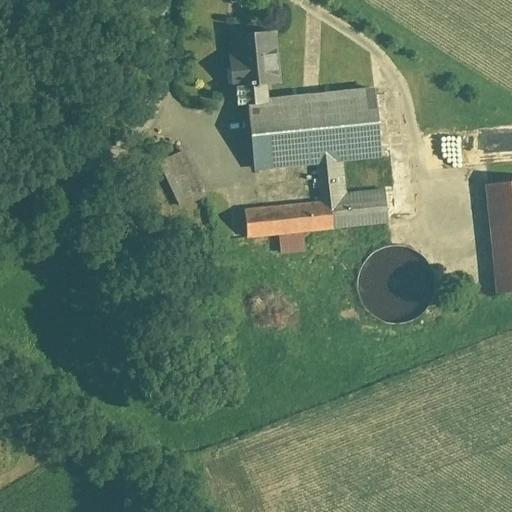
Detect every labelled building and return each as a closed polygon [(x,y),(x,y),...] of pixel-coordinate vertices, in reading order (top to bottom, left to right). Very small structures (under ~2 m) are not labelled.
[(257,102),(296,97),(288,29),(239,35),(245,83),(254,82),(257,102)] [(296,97),(257,102),(264,168),(324,162),(350,159),(393,154),(386,87),(296,97)] [(324,162),(328,197),(354,194),(350,159),(324,162)] [(511,182),(495,184),(507,292),(511,291),(511,182)] [(331,228),(395,220),(392,190),(354,194),(328,197),(331,228)] [(331,228),(328,197),(257,205),(261,235),(289,232),(310,230),(331,228)] [(310,230),(289,232),(291,253),(312,251),(310,230)]
